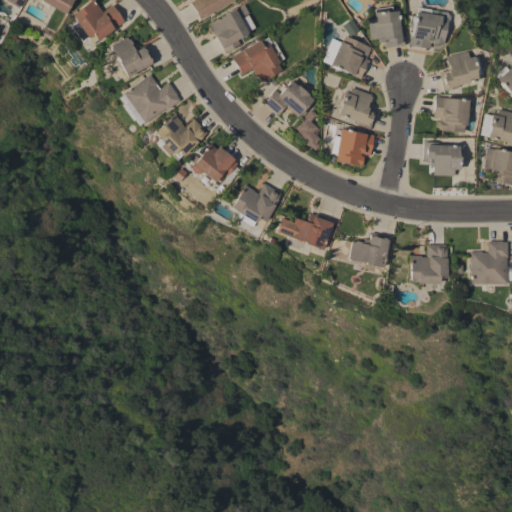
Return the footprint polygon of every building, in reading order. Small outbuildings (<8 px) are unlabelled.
[(2,0),(18,8),(21,0),(2,0)] [(70,0),(70,1),(63,14),(46,5),(45,6),(38,2),(40,0),(70,0)] [(74,21),(75,20),(71,14),(89,0),(91,0),(100,12),(110,5),(122,21),(96,40),(91,34),(86,38),(74,21)] [(231,0),(198,19),(188,1),(190,0),(231,0)] [(206,23),(229,10),(229,9),(233,7),(237,8),(240,13),(239,18),(245,14),(253,27),(245,32),(246,33),(235,39),(238,44),(223,53),(206,23)] [(365,19),(371,18),(370,12),(372,12),(371,9),(388,7),(389,11),(394,10),(397,30),(399,30),(402,45),(382,48),(382,41),(376,42),(376,38),(367,39),(365,19)] [(408,36),(413,7),(426,10),(426,14),(437,16),(437,17),(444,19),(439,44),(427,42),(426,48),(406,45),(408,36)] [(342,35),(369,48),(364,59),(367,60),(358,79),(349,75),(349,74),(321,62),(320,59),(330,38),(337,42),(337,41),(339,42),(342,35)] [(125,77),(116,61),(117,61),(115,57),(113,57),(111,53),(112,53),(108,47),(110,46),(109,45),(124,36),(126,39),(127,39),(131,46),(134,44),(137,48),(140,47),(143,45),(152,60),(148,62),(149,63),(125,77)] [(279,69),(258,82),(249,68),(239,74),(229,57),(257,40),(261,47),(266,44),(277,62),(275,63),(279,69)] [(437,72),(444,70),(443,67),(445,67),(443,58),(444,56),(464,51),(465,57),(471,56),(471,58),(474,57),(478,73),(474,74),(475,80),(455,85),(456,87),(441,91),(437,72)] [(511,100),(509,97),(510,96),(494,78),(495,78),(491,74),(501,66),(504,69),(511,61),(511,100)] [(147,74),(154,84),(153,85),(157,89),(166,82),(175,94),(174,95),(177,100),(165,109),(164,107),(143,122),(121,92),(147,74)] [(272,90),(277,94),(289,80),(295,86),(295,85),(306,94),(305,95),(310,99),(305,105),(306,105),(296,117),(283,106),(276,115),(261,102),(272,90)] [(349,87),(368,95),(368,96),(370,97),(367,105),(365,104),(364,107),(366,107),(365,108),(374,111),(367,129),(352,124),(353,122),(335,115),(339,105),(338,103),(342,92),(347,94),(349,87)] [(466,100),(464,125),(462,125),(461,132),(436,129),(436,128),(435,127),(435,122),(437,120),(437,117),(431,117),(433,96),(442,97),(441,98),(466,100)] [(308,109),(313,114),(307,121),(314,127),(310,132),(317,138),(313,142),(316,145),(312,150),(307,145),(305,145),(302,143),(302,141),(293,133),(295,131),(292,128),(308,109)] [(511,146),(503,145),(504,142),(485,137),(487,127),(486,125),(489,114),(494,115),(496,109),(511,113),(511,146)] [(191,118),(204,132),(200,137),(195,142),(181,156),(176,150),(171,154),(157,139),(158,138),(152,132),(156,129),(155,128),(159,124),(160,125),(172,114),(179,122),(179,123),(182,127),(191,118)] [(338,129),(361,133),(371,135),(367,155),(361,154),(360,156),(361,157),(359,165),(359,166),(333,161),(334,154),(333,153),(338,129)] [(430,175),(431,167),(427,167),(427,161),(421,161),(421,142),(435,142),(435,144),(457,145),(456,156),(458,157),(457,169),(451,169),(451,176),(430,175)] [(212,182),(200,171),(198,173),(195,174),(190,170),(189,165),(192,162),(208,143),(214,149),(216,146),(236,163),(225,176),(220,172),(212,182)] [(485,148),(491,149),(511,152),(511,185),(487,181),(489,174),(487,173),(480,172),(485,148)] [(252,223),(251,222),(249,227),(233,217),(235,213),(234,212),(235,211),(229,207),(242,184),(250,189),(249,190),(255,194),(261,183),(278,193),(275,198),(276,199),(262,222),(255,218),(252,223)] [(320,250),(302,243),(302,242),(298,240),(297,242),(293,240),(294,240),(273,232),(278,218),(291,222),(292,218),(304,222),(307,213),(312,215),(313,213),(324,217),(323,219),(328,221),(328,222),(329,223),(320,250)] [(380,267),(363,264),(363,262),(353,260),(352,261),(347,260),(347,259),(346,258),(349,242),(352,242),(353,241),(361,242),(362,238),(366,239),(367,236),(368,236),(369,232),(385,236),(385,240),(380,267)] [(467,251),(479,251),(479,253),(485,253),(484,241),(499,241),(499,242),(504,242),(504,257),(503,257),(504,283),(467,283),(467,251)] [(424,244),(443,245),(443,251),(444,251),(443,278),(435,278),(435,284),(414,283),(415,281),(407,281),(407,255),(418,255),(418,257),(423,257),(424,244)]
